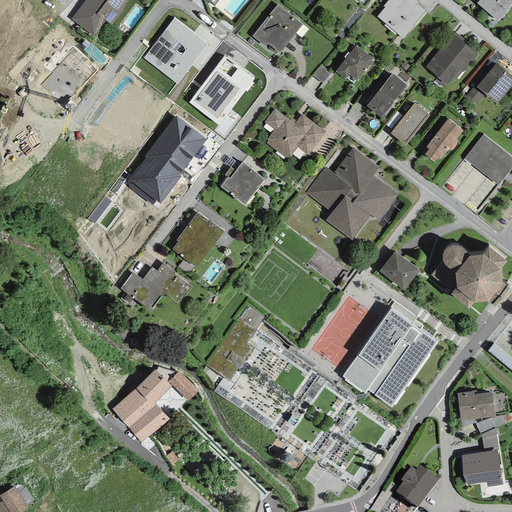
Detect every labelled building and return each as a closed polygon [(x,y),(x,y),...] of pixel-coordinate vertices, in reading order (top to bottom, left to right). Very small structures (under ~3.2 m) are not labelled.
[(121,9),(127,0),(84,0),(70,19),(94,37),(106,21),(112,26),(124,11),(121,9)] [(418,2),(415,0),(388,0),(384,6),(385,7),(377,17),(403,38),(425,11),(416,4),(418,2)] [(511,0),(479,0),(477,3),(498,22),(507,11),(506,10),(509,7),(511,2),(511,0)] [(278,4),(252,36),(265,47),(268,44),(279,53),(302,24),(291,15),(278,4)] [(207,44),(174,19),(144,58),(177,83),(207,44)] [(455,32),(453,34),(463,42),(464,40),(455,32)] [(453,34),(425,67),(446,85),(453,76),(456,79),(462,71),(463,72),(477,55),(463,42),(453,34)] [(356,45),(335,72),(345,80),(349,75),(357,81),(374,60),(356,45)] [(218,126),(254,78),(224,56),(188,104),(218,126)] [(410,67),(405,62),(401,67),(406,71),(410,67)] [(511,75),(496,63),(477,87),(485,93),(497,104),(511,85),(511,75)] [(323,84),(332,73),(321,65),(312,76),(323,84)] [(403,70),(398,76),(406,82),(411,76),(403,70)] [(381,118),(406,85),(392,74),(366,106),(381,118)] [(476,104),(485,93),(477,87),(475,86),(466,97),(476,104)] [(405,145),(429,115),(415,103),(390,134),(405,145)] [(325,133),(302,115),(296,121),(291,118),(289,120),(274,109),(264,122),(274,130),(267,140),(268,141),(267,143),(288,160),(297,147),(307,155),(325,133)] [(207,140),(176,116),(145,156),(146,157),(126,184),(153,205),(156,201),(160,204),(181,176),(180,175),(207,140)] [(440,159),(449,149),(451,150),(457,142),(455,140),(463,131),(448,119),(426,147),(429,150),(425,155),(434,162),(438,157),(440,159)] [(511,166),(511,156),(483,134),(464,159),(498,185),(511,166)] [(379,167),(352,148),(334,172),(325,166),(306,193),(333,212),(326,221),(351,240),(371,214),(379,220),(398,194),(373,176),(379,167)] [(240,165),(229,157),(225,163),(231,168),(235,171),(240,165)] [(265,180),(242,162),(240,165),(235,171),(231,168),(225,175),(228,177),(221,187),(245,205),(265,180)] [(94,224),(111,201),(104,196),(87,219),(94,224)] [(197,212),(176,240),(178,242),(172,249),(196,267),(223,231),(197,212)] [(452,244),(449,245),(447,247),(445,249),(444,251),(443,255),(442,258),(443,261),(432,274),(453,291),(451,293),(469,308),(475,301),(489,300),(496,305),(510,288),(503,282),(502,267),(507,260),(489,245),(483,252),(469,253),(461,246),(458,245),(455,244),(452,244)] [(271,298),(275,293),(280,297),(277,301),(276,300),(275,301),(277,303),(300,272),(273,251),(250,282),(261,291),(262,290),(252,282),(268,260),(274,265),(260,284),(261,285),(275,266),(287,274),(270,296),(268,295),(268,296),(271,298)] [(420,271),(395,251),(379,271),(404,291),(420,271)] [(163,263),(157,271),(152,267),(142,279),(133,272),(120,288),(151,311),(165,293),(176,302),(186,289),(184,288),(187,283),(174,274),(176,272),(163,263)] [(391,309),(342,377),(365,393),(367,390),(391,407),(437,342),(420,330),(423,326),(415,320),(417,318),(394,301),(389,308),(391,309)] [(264,317),(248,306),(206,365),(229,381),(252,348),(246,344),(264,317)] [(115,346),(103,333),(56,375),(87,410),(116,384),(96,362),(115,346)] [(511,351),(495,338),(489,346),(511,364),(511,351)] [(135,389),(112,409),(140,442),(165,423),(169,418),(153,403),(173,385),(169,381),(154,368),(135,389)] [(198,391),(178,371),(169,381),(173,385),(189,401),(198,391)] [(476,391),(457,393),(460,421),(475,419),(495,416),(492,392),(477,394),(476,391)] [(511,415),(511,413),(490,418),(495,429),(511,420),(511,415)] [(490,418),(475,424),(481,435),(495,429),(490,418)] [(475,419),(460,421),(461,427),(475,423),(475,419)] [(495,429),(481,435),(484,451),(498,449),(495,429)] [(497,450),(462,456),(467,485),(486,482),(487,487),(503,485),(497,450)] [(396,491),(399,493),(418,507),(439,479),(420,465),(416,470),(413,468),(411,467),(401,480),(403,481),(396,491)] [(256,471),(251,481),(265,487),(270,477),(256,471)] [(21,511),(28,508),(14,486),(0,494),(0,497),(3,502),(0,504),(0,511),(21,511)]
